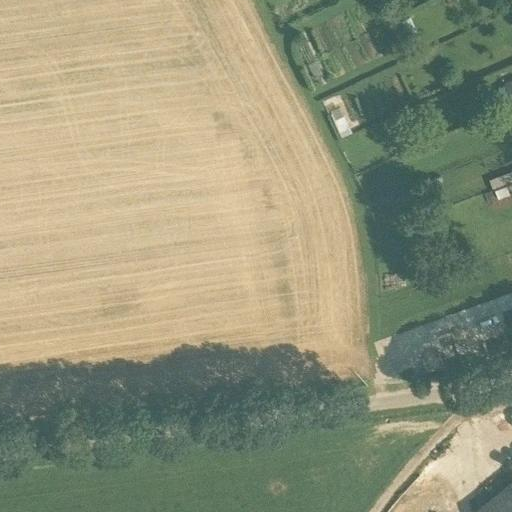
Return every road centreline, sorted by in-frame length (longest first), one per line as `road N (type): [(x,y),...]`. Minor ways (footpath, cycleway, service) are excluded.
road 1 (unclassified): [(511,372),(448,393),(0,455)]
road 2 (track): [(375,511),(472,388)]
